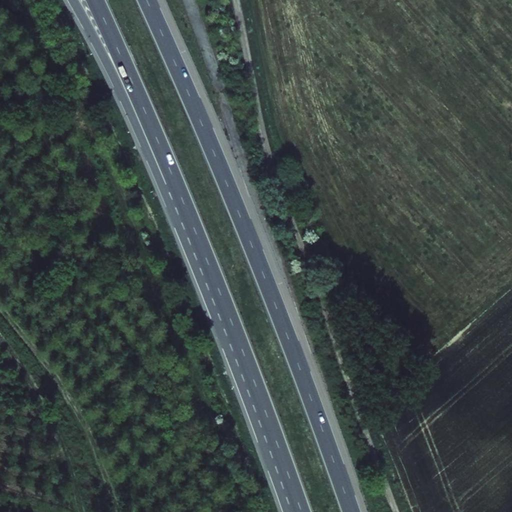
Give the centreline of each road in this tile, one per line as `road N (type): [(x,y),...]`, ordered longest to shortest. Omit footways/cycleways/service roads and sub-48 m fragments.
road 1 (motorway): [(351,511),(252,245),(146,0)]
road 2 (track): [(395,511),(262,129),(232,0)]
road 3 (motorway): [(72,0),(168,199),(203,252)]
road 4 (motorway): [(203,252),(301,511)]
road 5 (motorway): [(94,0),(203,252)]
road 6 (track): [(112,511),(105,472),(63,378),(0,303)]
road 7 (unknown): [(302,373),(307,348),(254,202)]
